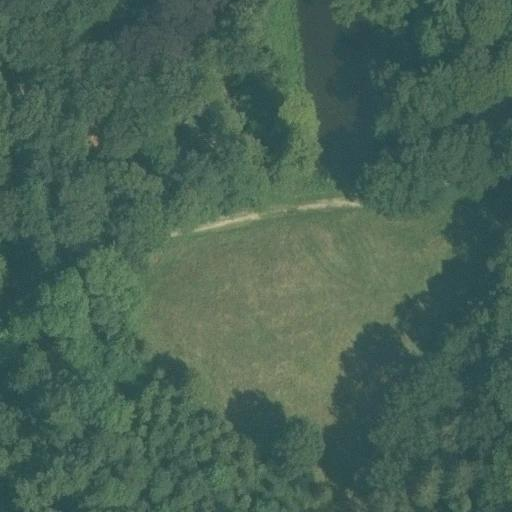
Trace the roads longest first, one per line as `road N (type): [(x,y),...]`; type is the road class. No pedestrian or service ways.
road 1 (track): [(0,327),(67,275),(224,202),(511,162)]
road 2 (track): [(0,31),(163,108),(224,202)]
